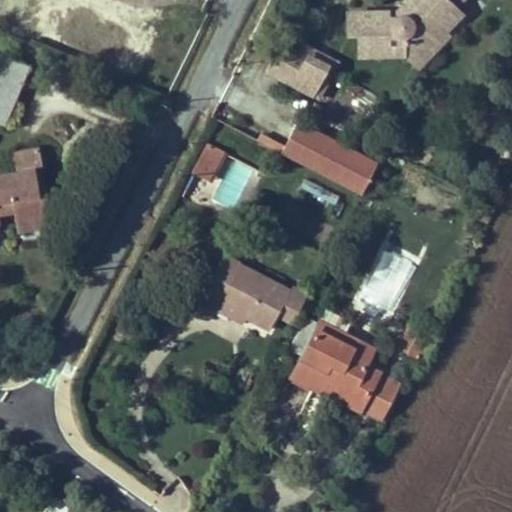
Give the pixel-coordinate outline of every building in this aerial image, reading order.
[(1,25),(8,28),(20,0),(4,0),(0,11),(0,17),(4,19),(1,25)] [(20,0),(8,28),(6,33),(29,42),(47,0),(20,0)] [(451,3),(453,0),(417,0),(407,12),(404,11),(400,11),(397,11),(393,13),(391,16),(390,19),(383,19),(383,9),(345,9),(345,32),(355,32),(355,51),(403,51),(411,58),(440,27),(434,21),(451,3)] [(417,0),(401,0),(393,9),(383,9),(383,19),(390,19),(391,16),(393,13),(397,11),(400,11),(404,11),(407,12),(417,0)] [(451,3),(434,21),(440,27),(457,8),(451,3)] [(446,32),(440,27),(411,58),(417,64),(446,32)] [(322,97),(340,56),(281,29),(263,70),(322,97)] [(0,52),(0,122),(6,125),(31,66),(0,52)] [(274,148),(355,189),(370,158),(290,119),(274,148)] [(221,146),(203,137),(187,169),(205,178),(221,146)] [(16,220),(51,216),(47,193),(40,194),(36,168),(43,167),(40,147),(12,152),(15,170),(0,172),(0,214),(0,215),(15,213),(16,220)] [(47,193),(43,167),(36,168),(40,194),(47,193)] [(53,226),(51,216),(16,220),(18,232),(53,226)] [(355,300),(390,318),(420,257),(385,240),(355,300)] [(216,309),(220,302),(247,315),(271,328),(279,312),(290,291),(240,265),(241,263),(225,255),(200,304),(215,312),(216,309)] [(292,319),(306,293),(293,286),(290,291),(279,312),(292,319)] [(247,315),(220,302),(216,309),(243,323),(247,315)] [(291,347),(302,353),(319,321),(308,315),(291,347)] [(368,356),(339,340),(343,332),(320,320),(319,321),(302,353),(291,376),(292,377),(314,387),(323,392),(324,390),(327,384),(336,389),(334,394),(359,407),(378,370),(364,364),(368,356)] [(426,340),(416,336),(420,328),(410,323),(398,347),(417,358),(426,340)] [(426,340),(430,333),(420,328),(416,336),(426,340)] [(343,332),(339,340),(368,356),(372,347),(343,332)] [(324,390),(334,394),(336,389),(327,384),(324,390)]
